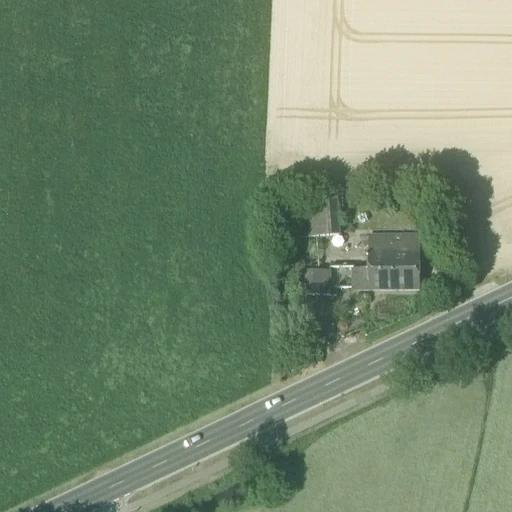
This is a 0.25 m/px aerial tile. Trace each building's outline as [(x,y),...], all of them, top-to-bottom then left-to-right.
[(285,216),(287,243),(336,240),(333,204),(309,206),(309,214),(285,216)] [(369,254),(392,254),(392,238),(369,238),(369,254)] [(403,254),(421,254),(421,238),(403,238),(403,254)] [(354,293),(421,293),(421,254),(403,254),(392,254),(369,254),(369,265),(354,265),(354,293)] [(294,275),(294,296),(328,295),(327,274),(294,275)]
